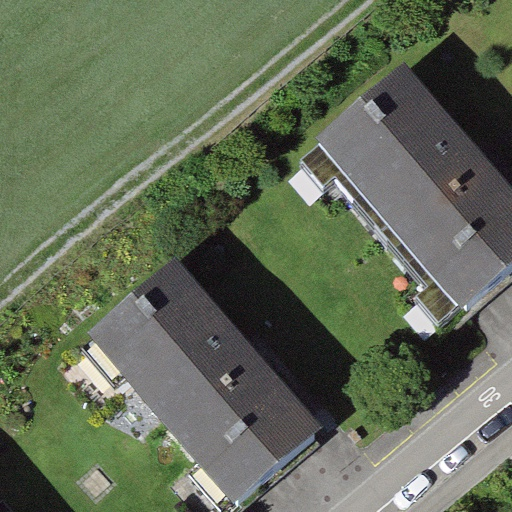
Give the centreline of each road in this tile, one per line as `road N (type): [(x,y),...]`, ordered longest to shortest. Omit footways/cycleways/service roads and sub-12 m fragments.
road 1 (track): [(0,307),(367,0)]
road 2 (residential): [(370,511),(511,396)]
